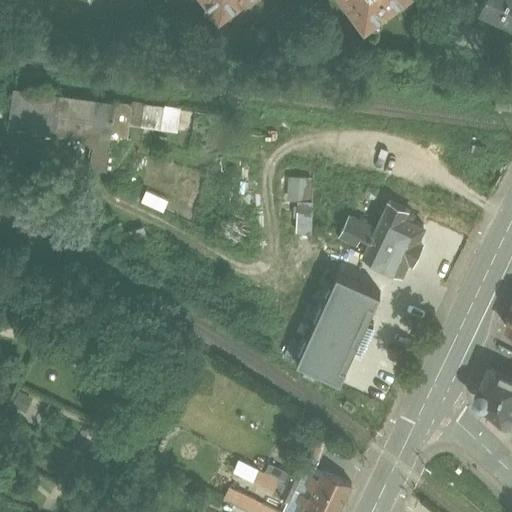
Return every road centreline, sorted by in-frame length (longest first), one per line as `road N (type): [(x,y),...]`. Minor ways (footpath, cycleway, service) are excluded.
road 1 (secondary): [(511,219),(430,390)]
road 2 (secondary): [(430,390),(370,511)]
